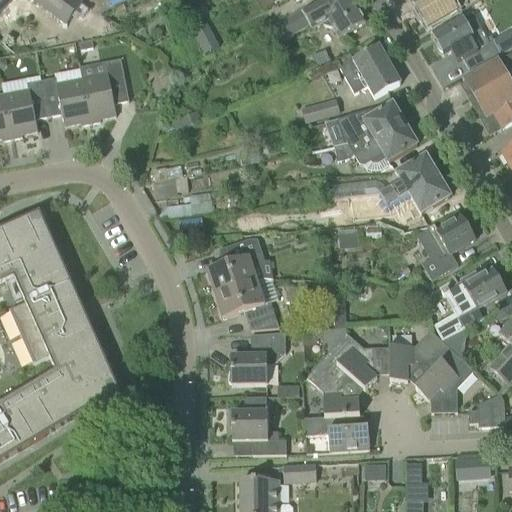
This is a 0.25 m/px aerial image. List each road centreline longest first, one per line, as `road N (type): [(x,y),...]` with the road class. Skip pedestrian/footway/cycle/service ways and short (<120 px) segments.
road 1 (residential): [(188,505),(180,318),(136,223),(101,179),(78,173),(0,186)]
road 2 (residential): [(511,242),(377,0)]
road 3 (residential): [(384,399),(396,450),(511,447)]
